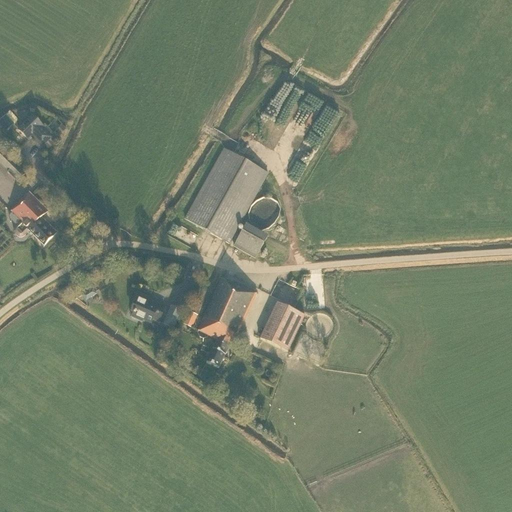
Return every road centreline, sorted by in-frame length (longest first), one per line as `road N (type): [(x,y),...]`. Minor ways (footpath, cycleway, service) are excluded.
road 1 (unclassified): [(110,246),(258,270),(511,252)]
road 2 (residential): [(110,246),(0,136)]
road 3 (unclassified): [(0,314),(110,246)]
